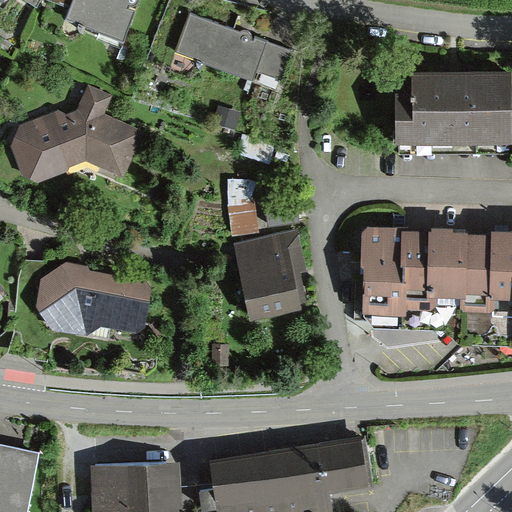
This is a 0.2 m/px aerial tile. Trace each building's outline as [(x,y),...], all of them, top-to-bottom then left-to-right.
[(24,0),(37,8),(41,0),(24,0)] [(48,0),(70,8),(66,18),(124,42),(135,12),(128,9),(129,6),(132,6),(134,6),(136,5),(138,3),(139,1),(138,0),(48,0)] [(240,33),(192,14),(177,53),(252,80),(255,71),(282,81),(293,51),(255,37),(253,42),(251,41),(252,38),(251,35),(249,33),(246,32),(242,32),(240,33)] [(511,138),(510,56),(412,58),(412,75),(396,76),(398,151),(511,147),(511,138)] [(106,114),(114,98),(88,87),(77,111),(67,115),(64,108),(21,126),(11,148),(24,179),(42,183),(67,172),(69,169),(87,162),(123,177),(143,130),(106,114)] [(214,125),(235,131),(241,111),(219,105),(214,125)] [(242,155),(273,159),(275,144),(244,140),(242,155)] [(229,206),(232,236),(259,232),(257,204),(258,182),(228,179),(229,206)] [(269,226),(300,222),(296,197),(266,201),(269,226)] [(368,228),(362,233),(361,272),(365,272),(364,278),(363,314),(365,314),(364,317),(375,328),(441,328),(459,344),(511,346),(511,232),(477,232),(402,231),(368,228)] [(298,231),(235,243),(250,321),(301,309),(300,303),(307,302),(301,271),(307,270),(298,231)] [(87,265),(64,262),(39,280),(34,307),(50,328),(85,337),(102,326),(133,331),(142,325),(149,289),(143,281),(89,270),(87,265)] [(211,459),(218,511),(333,511),(331,494),(374,487),(369,457),(366,435),(211,459)] [(0,440),(0,511),(24,511),(38,449),(0,440)] [(178,511),(178,509),(184,508),(182,459),(88,464),(90,511),(178,511)]
